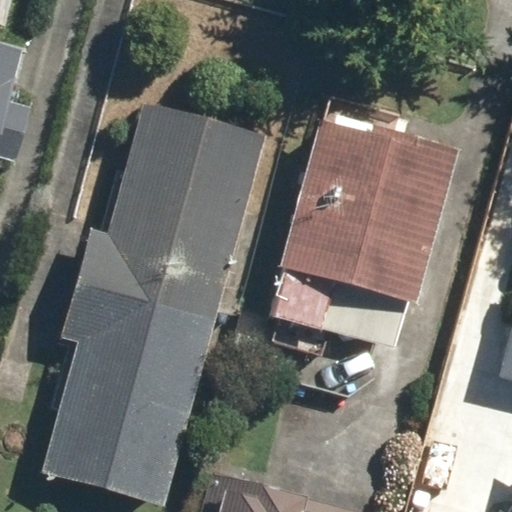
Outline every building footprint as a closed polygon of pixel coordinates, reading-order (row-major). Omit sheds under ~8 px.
[(0,50),(0,163),(5,165),(20,109),(0,104),(14,54),(0,50)] [(66,344),(30,474),(153,508),(256,137),(133,103),(96,235),(78,230),(48,339),(66,344)] [(261,318),(389,351),(400,307),(408,309),(449,149),(313,114),(261,318)] [(511,283),(487,377),(511,384),(511,283)] [(345,511),(201,473),(190,511),(345,511)] [(511,511),(511,477),(502,511),(423,511),(404,507),(402,511),(511,511)]
